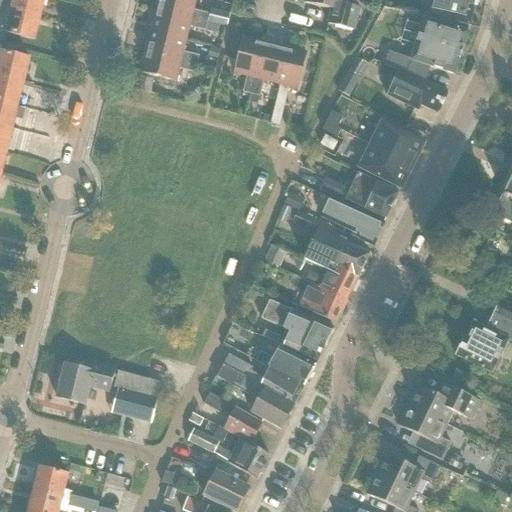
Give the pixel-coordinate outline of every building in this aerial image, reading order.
[(3,8),(39,17),(43,0),(4,0),(3,3),(5,3),(3,8)] [(156,0),(154,11),(206,23),(208,15),(192,11),(195,0),(156,0)] [(344,0),(303,0),(302,4),(330,10),(327,25),(353,31),(358,9),(343,6),(344,0)] [(474,8),(476,0),(432,0),(431,9),(429,17),(469,27),(473,8),(474,8)] [(9,16),(5,34),(34,41),(39,17),(3,8),(2,14),(9,16)] [(154,11),(149,31),(185,40),(188,28),(204,32),(204,31),(206,23),(154,11)] [(208,15),(206,23),(213,25),(226,28),(229,16),(209,11),(208,15)] [(453,74),(467,33),(423,19),(411,59),(387,52),(383,66),(398,71),(405,73),(425,81),(429,67),(453,74)] [(213,25),(207,24),(205,32),(217,35),(219,27),(213,25)] [(149,31),(144,52),(196,65),(198,57),(182,53),(185,40),(149,31)] [(249,95),(262,43),(242,38),(233,74),(246,78),(242,93),(249,95)] [(274,84),(283,48),(262,43),(249,95),(259,98),(263,82),(274,84)] [(283,48),(274,84),(279,86),(275,102),(284,104),(288,88),(297,90),(305,54),(283,48)] [(210,49),(208,57),(216,59),(218,50),(210,49)] [(139,74),(174,83),(178,70),(194,74),(196,65),(144,52),(139,74)] [(0,78),(23,84),(29,60),(0,53),(0,78)] [(349,71),(337,92),(348,98),(359,77),(349,71)] [(437,114),(447,94),(419,80),(398,71),(386,96),(417,111),(419,106),(437,114)] [(0,102),(17,107),(23,84),(0,78),(0,102)] [(0,127),(11,130),(17,107),(0,102),(0,127)] [(275,102),(271,117),(280,119),(284,104),(275,102)] [(331,113),(325,124),(336,129),(341,118),(331,113)] [(264,115),(262,122),(270,124),(271,117),(264,115)] [(340,131),(336,129),(325,124),(322,131),(336,138),(340,131)] [(369,147),(411,166),(421,144),(380,124),(369,147)] [(11,130),(0,127),(0,151),(6,153),(11,130)] [(332,150),(336,142),(324,136),(320,144),(332,150)] [(358,170),(400,189),(411,166),(369,147),(358,170)] [(398,194),(376,184),(356,174),(349,189),(325,177),(318,191),(344,203),(345,201),(364,210),(385,220),(398,194)] [(511,175),(502,196),(503,196),(493,215),(511,224),(511,175)] [(287,195),(283,206),(296,211),(300,200),(287,195)] [(373,247),(384,224),(330,198),(321,218),(360,237),(359,240),(373,247)] [(277,220),(284,223),(290,211),(282,208),(277,220)] [(296,213),(291,223),(315,234),(320,224),(296,213)] [(336,269),(357,280),(369,255),(344,243),(347,236),(320,224),(315,234),(303,260),(318,267),(320,268),(327,271),(333,274),(336,269)] [(278,270),(285,252),(270,246),(263,263),(278,270)] [(304,283),(309,285),(347,301),(357,280),(336,269),(333,274),(327,271),(324,278),(309,271),(304,283)] [(291,277),(289,283),(296,285),(298,280),(291,277)] [(336,325),(347,301),(309,285),(298,307),(336,325)] [(291,311),(269,301),(261,318),(290,332),(286,340),(265,330),(261,337),(317,363),(324,348),(324,349),(334,330),(291,310),(291,311)] [(511,307),(499,301),(491,317),(511,327),(511,307)] [(463,340),(455,356),(490,374),(507,341),(511,343),(511,327),(491,317),(485,330),(473,324),(465,341),(463,340)] [(315,366),(278,347),(272,358),(260,352),(255,362),(269,369),(304,387),(315,366)] [(245,378),(249,371),(250,372),(252,369),(229,355),(229,356),(223,365),(241,376),(245,378)] [(90,374),(64,367),(56,399),(84,406),(89,384),(110,389),(114,370),(92,365),(90,374)] [(246,395),(252,384),(244,380),(245,378),(241,376),(223,365),(216,378),(246,395)] [(293,406),(304,387),(269,369),(263,379),(250,372),(249,371),(245,378),(244,380),(252,384),(258,388),(259,386),(293,406)] [(117,372),(113,388),(127,392),(157,399),(161,384),(117,372)] [(250,414),(280,430),(293,407),(264,390),(263,391),(252,384),(246,395),(257,401),(250,414)] [(408,407),(447,425),(453,412),(470,421),(479,403),(442,385),(437,397),(417,388),(408,407)] [(127,392),(121,418),(150,425),(157,399),(127,392)] [(261,424),(235,409),(209,394),(203,405),(219,414),(221,410),(231,416),(223,430),(227,432),(249,445),(261,424)] [(440,438),(447,425),(408,407),(398,428),(426,441),(421,452),(442,461),(451,444),(440,438)] [(191,414),(187,421),(198,427),(202,420),(191,414)] [(216,426),(210,438),(218,442),(220,443),(227,432),(223,430),(216,426)] [(212,453),(218,442),(210,438),(193,430),(188,442),(212,453)] [(226,464),(249,477),(256,481),(257,480),(256,479),(268,457),(238,440),(231,454),(217,446),(213,454),(217,456),(227,462),(226,464)] [(244,487),(249,477),(226,464),(227,462),(217,456),(210,470),(215,473),(203,498),(231,511),(236,511),(248,489),(244,487)] [(376,475),(414,493),(421,480),(431,485),(439,467),(418,457),(413,469),(385,456),(376,475)] [(451,458),(448,465),(459,470),(463,463),(451,458)] [(70,494),(71,490),(63,488),(66,476),(38,469),(32,493),(68,502),(70,494)] [(178,475),(166,470),(161,483),(173,487),(178,475)] [(408,506),(414,493),(376,475),(366,496),(394,509),(392,511),(418,511),(408,506)] [(161,499),(171,502),(175,489),(166,485),(161,499)] [(65,511),(67,507),(68,502),(32,493),(27,511),(56,511),(57,511),(62,511),(65,511)] [(80,510),(83,498),(70,494),(68,502),(67,507),(80,510)] [(83,498),(80,510),(86,511),(93,511),(95,504),(96,501),(83,498)] [(206,511),(208,507),(187,499),(182,511),(183,511),(206,511)]
